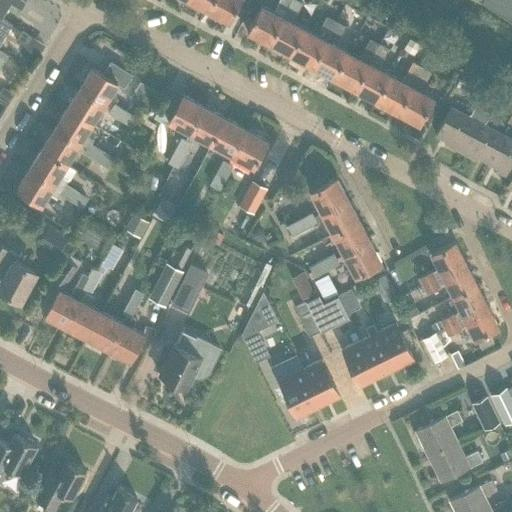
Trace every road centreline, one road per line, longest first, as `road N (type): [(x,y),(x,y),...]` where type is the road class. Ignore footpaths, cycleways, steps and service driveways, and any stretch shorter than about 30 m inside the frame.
road 1 (residential): [(241,484),(511,350)]
road 2 (residential): [(352,148),(90,4)]
road 3 (tertiary): [(241,484),(0,357)]
road 4 (residential): [(0,146),(90,4)]
road 5 (residential): [(473,211),(352,148)]
road 6 (residential): [(473,211),(467,242),(511,324)]
